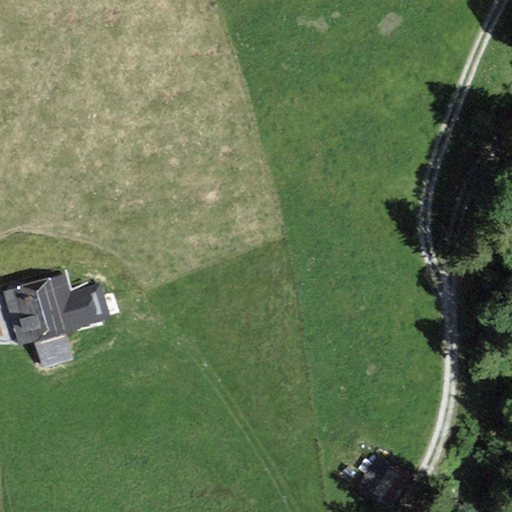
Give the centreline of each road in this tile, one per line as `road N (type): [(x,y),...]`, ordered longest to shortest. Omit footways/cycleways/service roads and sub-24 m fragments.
road 1 (track): [(504,0),(431,176),(425,228),(448,301)]
road 2 (unclassified): [(448,301),(454,352),(446,413),(429,462),(397,511)]
road 3 (track): [(511,129),(464,195),(448,301)]
